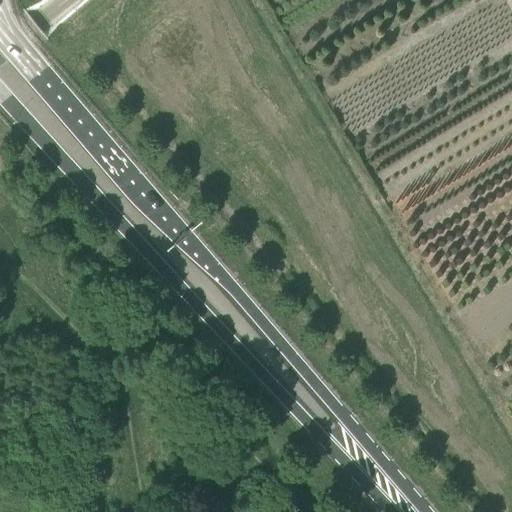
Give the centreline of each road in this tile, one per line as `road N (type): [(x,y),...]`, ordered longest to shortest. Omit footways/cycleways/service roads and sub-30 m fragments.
road 1 (primary): [(411,511),(327,400),(0,30)]
road 2 (primary): [(0,91),(308,424),(406,511)]
